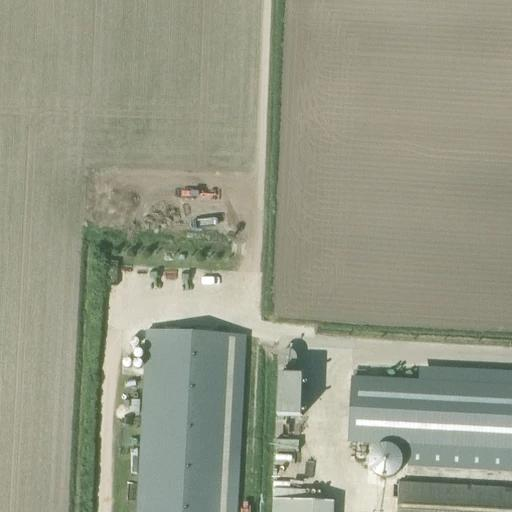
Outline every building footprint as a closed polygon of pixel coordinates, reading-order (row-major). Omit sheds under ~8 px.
[(236,511),(246,337),(146,332),(137,511),(236,511)] [(278,377),(277,418),(300,419),(302,378),(278,377)] [(407,468),(488,472),(511,473),(511,386),(351,378),(348,444),(409,447),(407,468)] [(511,511),(511,489),(399,484),(396,511),(511,511)] [(270,500),(270,511),(330,511),(331,502),(270,500)]
